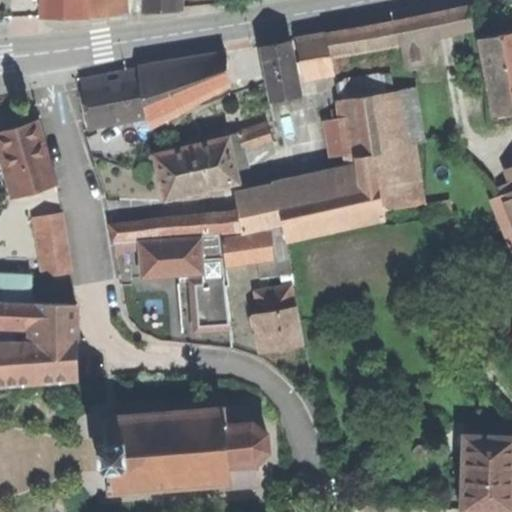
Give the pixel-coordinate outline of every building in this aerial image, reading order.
[(41,0),(42,16),(60,16),(88,16),(87,0),(41,0)] [(87,0),(88,16),(109,14),(127,12),(125,0),(87,0)] [(180,0),(144,0),(144,10),(162,7),(181,8),(180,0)] [(396,19),(400,38),(471,24),(467,5),(396,19)] [(364,45),(400,38),(396,19),(326,33),(330,52),(347,48),(364,45)] [(494,114),(511,110),(511,31),(500,33),(480,37),(494,114)] [(333,71),(330,52),(326,33),(296,39),(304,77),(333,71)] [(274,43),(261,45),(271,100),(301,94),(290,40),(274,43)] [(365,50),(364,45),(347,48),(348,54),(365,50)] [(226,52),(210,55),(213,92),(229,86),(226,52)] [(139,67),(139,69),(147,115),(159,110),(183,102),(213,92),(210,55),(139,67)] [(85,103),(89,126),(147,115),(139,69),(81,81),(85,103)] [(338,86),(340,100),(390,92),(391,94),(394,93),(394,91),(391,75),(341,83),(338,86)] [(415,88),(394,91),(394,93),(391,94),(398,143),(416,140),(423,139),(415,88)] [(356,213),(408,205),(403,172),(398,143),(391,94),(390,92),(340,100),(339,100),(351,181),(356,213)] [(187,113),(183,102),(159,110),(164,133),(187,113)] [(38,119),(0,130),(0,136),(13,180),(53,168),(46,148),(38,119)] [(267,123),(238,133),(244,152),(273,143),(267,123)] [(238,133),(228,136),(234,162),(247,158),(244,152),(238,133)] [(159,177),(164,200),(239,182),(234,162),(228,136),(153,154),(159,177)] [(416,140),(398,143),(403,172),(418,170),(416,140)] [(507,193),(495,198),(511,239),(511,166),(505,169),(511,185),(511,195),(509,197),(507,193)] [(57,184),(53,168),(13,180),(18,196),(57,184)] [(418,170),(403,172),(408,205),(423,202),(418,170)] [(242,231),(356,213),(351,181),(238,204),(239,209),(242,229),(242,231)] [(426,205),(428,219),(452,216),(450,202),(426,205)] [(202,216),(203,218),(204,233),(242,229),(239,209),(202,216)] [(284,226),(286,241),(386,226),(384,211),(284,226)] [(35,218),(37,233),(65,229),(62,214),(35,218)] [(203,218),(111,225),(113,239),(204,233),(203,218)] [(67,243),(65,229),(37,233),(39,247),(67,243)] [(140,239),(113,241),(116,254),(126,253),(125,250),(141,249),(142,265),(143,277),(180,274),(180,281),(191,280),(194,331),(230,328),(225,285),(224,277),(219,233),(200,235),(200,237),(140,241),(140,239)] [(223,240),(226,268),(275,262),(271,235),(223,240)] [(69,258),(67,243),(39,247),(41,262),(69,258)] [(445,258),(447,289),(459,288),(456,257),(445,258)] [(30,276),(0,275),(0,301),(30,303),(30,276)] [(233,276),(224,277),(225,285),(233,284),(233,276)] [(257,298),(260,318),(295,312),(292,292),(257,298)] [(33,303),(30,303),(0,301),(0,321),(34,323),(33,303)] [(76,304),(33,303),(34,323),(34,341),(77,340),(76,304)] [(295,312),(260,318),(267,353),(302,347),(295,312)] [(260,318),(255,319),(263,358),(267,353),(260,318)] [(34,341),(0,341),(0,383),(5,383),(78,376),(77,340),(34,341)] [(302,351),(302,347),(267,353),(263,358),(285,354),(302,351)] [(107,468),(109,492),(228,482),(228,489),(257,487),(255,462),(268,451),(266,432),(253,422),(250,422),(249,405),(103,417),(105,441),(99,441),(101,468),(107,468)] [(488,426),(487,435),(498,436),(499,426),(488,426)] [(488,511),(511,511),(511,436),(498,436),(487,435),(464,435),(462,510),(488,511)]
